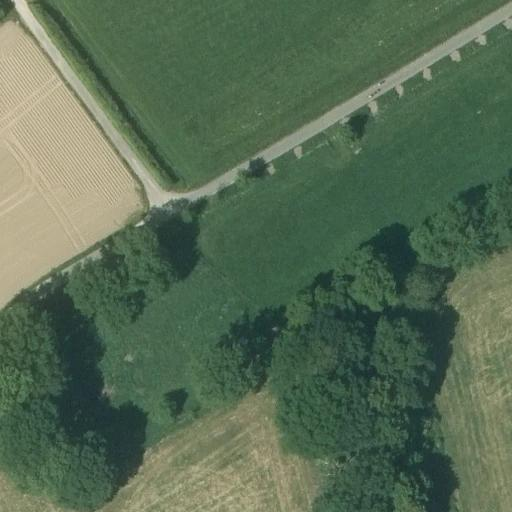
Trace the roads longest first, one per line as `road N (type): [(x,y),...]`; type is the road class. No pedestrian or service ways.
road 1 (track): [(511,9),(19,304),(0,325)]
road 2 (track): [(12,0),(169,215)]
